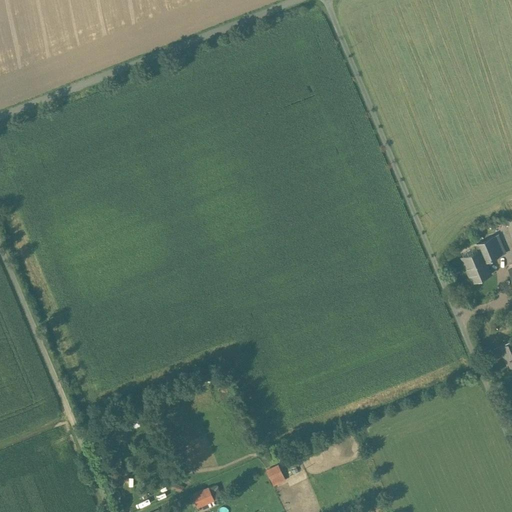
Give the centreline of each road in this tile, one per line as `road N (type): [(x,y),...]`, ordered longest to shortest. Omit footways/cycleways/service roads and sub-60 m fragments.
road 1 (unclassified): [(324,0),(511,449)]
road 2 (residential): [(0,117),(295,0)]
road 3 (unclassified): [(110,511),(0,247)]
